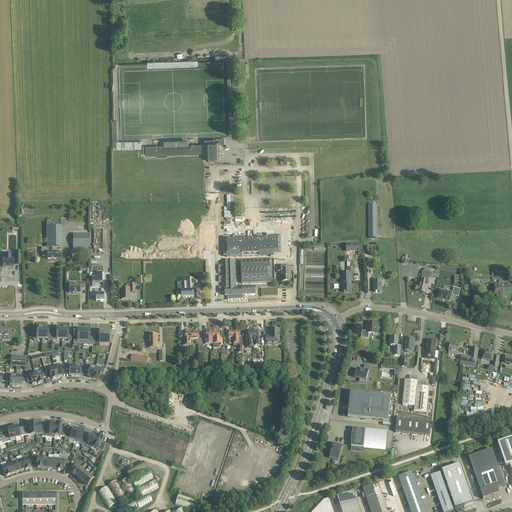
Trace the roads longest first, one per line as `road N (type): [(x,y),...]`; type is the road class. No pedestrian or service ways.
road 1 (tertiary): [(332,324),(306,308),(122,314)]
road 2 (tertiary): [(279,511),(332,367),(332,324)]
road 3 (unclassified): [(332,324),(370,307),(511,334)]
road 4 (unclassified): [(511,148),(498,0)]
road 5 (tertiary): [(122,314),(0,315)]
